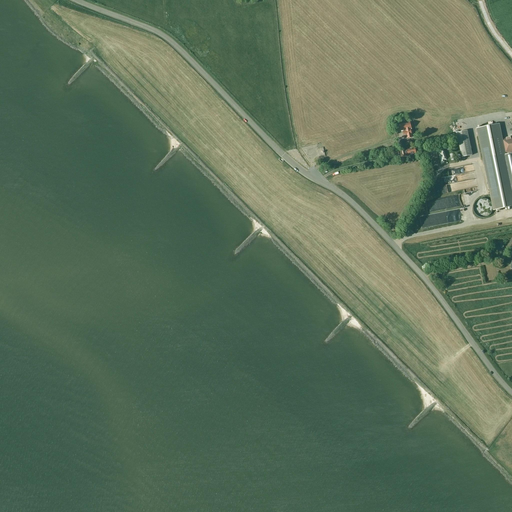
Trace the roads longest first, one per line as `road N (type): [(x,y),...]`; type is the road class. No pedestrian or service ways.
road 1 (tertiary): [(320,181),(163,35),(75,0)]
road 2 (tertiary): [(511,392),(394,245),(320,181)]
road 3 (track): [(276,0),(298,147)]
